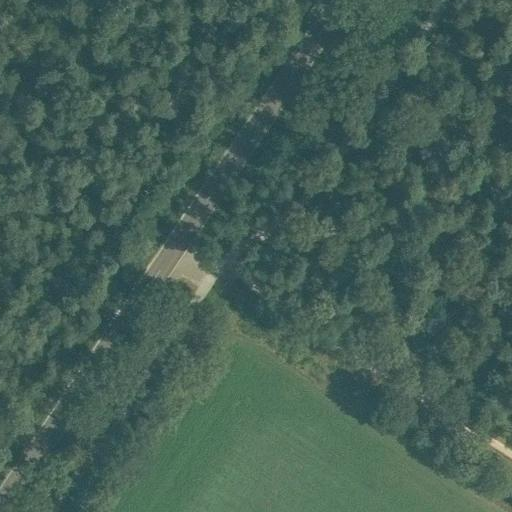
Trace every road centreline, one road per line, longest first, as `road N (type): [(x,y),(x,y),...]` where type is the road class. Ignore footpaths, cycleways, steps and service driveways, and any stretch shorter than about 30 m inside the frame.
road 1 (secondary): [(0,495),(332,0)]
road 2 (track): [(511,470),(168,243)]
